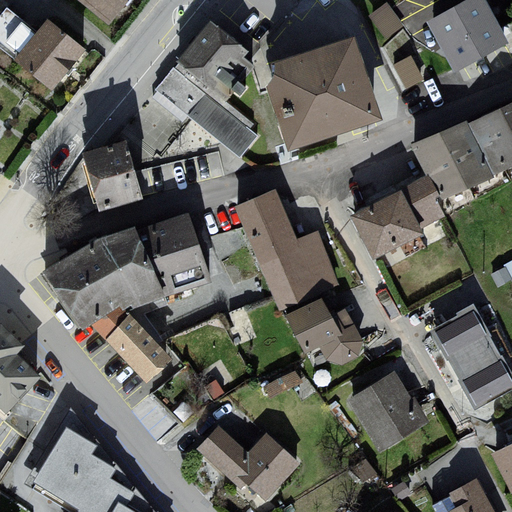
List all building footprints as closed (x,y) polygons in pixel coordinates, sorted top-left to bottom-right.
[(84,0),(109,21),(126,0),(84,0)] [(383,0),(369,9),(385,34),(405,21),(390,0),(383,0)] [(473,0),(467,0),(422,24),(448,69),(494,45),(473,0)] [(9,9),(0,19),(0,46),(53,88),(84,51),(48,22),(39,34),(9,9)] [(247,52),(211,23),(178,63),(225,100),(254,66),(242,58),(247,52)] [(355,37),(273,63),(275,76),(268,85),(289,151),(381,119),(355,37)] [(413,52),(394,60),(404,83),(423,75),(413,52)] [(178,63),(156,90),(240,157),(257,136),(249,129),(253,123),(225,100),(178,63)] [(511,103),(469,126),(493,173),(511,163),(511,103)] [(469,126),(415,147),(430,175),(440,195),(493,173),(469,126)] [(125,144),(84,155),(100,210),(141,199),(125,144)] [(430,175),(402,190),(420,228),(444,216),(435,198),(440,195),(430,175)] [(276,190),(237,206),(281,309),(336,284),(315,234),(297,241),(276,190)] [(402,190),(352,217),(374,259),(422,235),(420,228),(402,190)] [(210,281),(189,216),(139,231),(167,296),(210,281)] [(167,296),(139,231),(103,240),(42,275),(83,330),(93,325),(110,318),(125,311),(127,310),(167,296)] [(322,300),(288,317),(305,352),(322,344),(345,333),(336,315),(334,313),(330,315),(322,300)] [(511,389),(511,373),(473,303),(456,313),(458,316),(430,331),(475,412),(511,389)] [(346,309),(336,315),(345,333),(322,344),(327,359),(342,364),(359,355),(362,342),(346,309)] [(93,325),(147,382),(171,359),(125,311),(110,318),(93,325)] [(1,326),(0,326),(0,415),(2,418),(40,377),(14,353),(21,345),(1,326)] [(395,371),(348,401),(381,452),(428,422),(395,371)] [(154,511),(70,408),(25,484),(70,511),(154,511)] [(298,464),(267,436),(250,454),(219,426),(198,450),(241,489),(247,482),(265,499),(298,464)] [(511,445),(493,455),(511,491),(511,445)] [(459,511),(493,511),(477,481),(453,494),(462,511),(459,511)]
